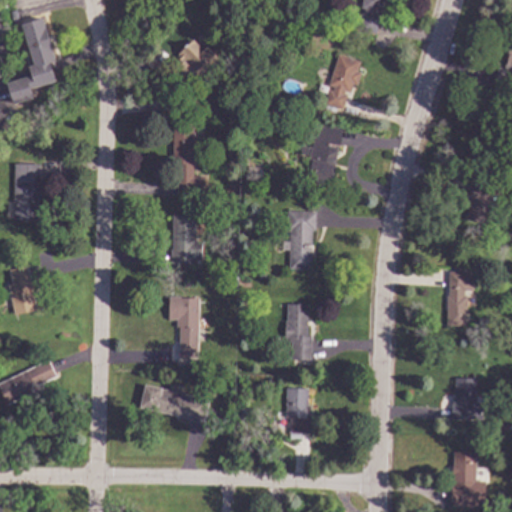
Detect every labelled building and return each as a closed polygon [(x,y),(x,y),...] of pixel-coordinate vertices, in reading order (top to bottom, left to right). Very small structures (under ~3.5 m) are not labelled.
[(385,0),(383,12),(375,11),(374,16),(378,16),(375,35),(357,32),(360,14),(363,14),(364,9),(361,8),(362,0),(385,0)] [(17,11),(18,20),(10,21),(8,12),(17,11)] [(55,61),(49,63),(55,82),(29,90),(32,99),(13,105),(6,84),(31,76),(28,67),(33,65),(21,25),(42,18),(55,61)] [(511,43),(511,84),(510,96),(492,93),(497,67),(505,69),(509,43),(511,43)] [(223,54),(218,58),(222,62),(200,83),(197,81),(181,96),(166,80),(180,67),(182,70),(208,46),(212,50),(215,46),(223,54)] [(359,62),(356,71),(360,73),(358,80),(354,78),(343,110),(325,104),(329,91),(332,92),(333,87),(329,85),(338,55),(359,62)] [(193,178),(178,178),(178,164),(172,164),(172,126),(193,126),(193,178)] [(342,129),(340,147),(338,147),(330,188),(307,182),(311,165),(308,164),(310,156),(300,154),(302,146),(312,148),(317,126),(342,129)] [(39,165),(38,222),(13,221),(14,165),(39,165)] [(259,168),(258,178),(246,176),(247,167),(259,168)] [(495,187),(485,225),(465,220),(469,203),(466,202),(471,181),(495,187)] [(315,212),(315,231),(311,231),(310,270),(288,269),(290,231),(287,231),(287,211),(315,212)] [(195,242),(201,242),(201,261),(195,261),(195,265),(170,264),(171,250),(172,250),(172,215),(195,215),(195,242)] [(30,280),(31,279),(35,295),(33,296),(36,311),(14,316),(8,286),(12,285),(9,271),(27,267),(30,280)] [(465,296),(467,296),(466,327),(447,326),(447,296),(449,296),(449,272),(465,272),(465,296)] [(180,298),(197,298),(197,358),(179,358),(179,328),(176,328),(176,320),(168,320),(169,297),(180,297),(180,298)] [(307,336),(310,336),(310,361),(291,360),(291,343),(289,343),(289,340),(285,340),(285,322),(287,323),(287,304),(307,305),(307,336)] [(55,377),(34,387),(36,391),(7,405),(0,391),(0,383),(47,360),(55,377)] [(475,406),(482,406),(482,420),(451,420),(451,406),(452,406),(453,395),(454,395),(454,379),(476,379),(475,406)] [(208,401),(203,425),(187,421),(188,419),(140,407),(145,386),(208,401)] [(307,389),(307,406),(309,406),(309,434),(301,434),(301,439),(289,439),(289,418),(285,418),(286,388),(307,389)] [(475,484),(465,484),(465,488),(470,488),(470,507),(451,507),(451,487),(455,487),(455,484),(452,484),(453,452),(476,452),(475,484)]
